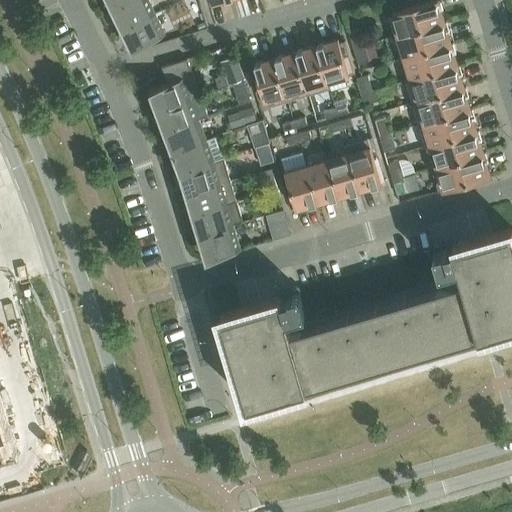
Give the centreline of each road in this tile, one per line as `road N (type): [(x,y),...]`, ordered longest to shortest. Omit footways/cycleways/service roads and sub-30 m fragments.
road 1 (residential): [(68,0),(143,167),(181,289),(511,188)]
road 2 (secondary): [(155,506),(45,167),(0,75)]
road 3 (secondary): [(0,142),(125,511)]
road 4 (residential): [(511,443),(269,511)]
road 5 (residential): [(187,46),(345,0)]
road 6 (residential): [(367,511),(511,467)]
